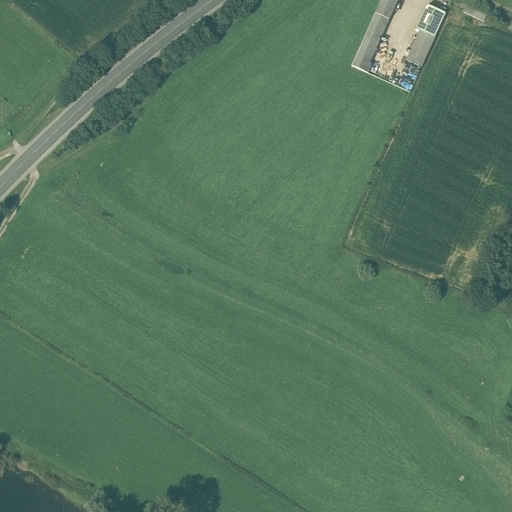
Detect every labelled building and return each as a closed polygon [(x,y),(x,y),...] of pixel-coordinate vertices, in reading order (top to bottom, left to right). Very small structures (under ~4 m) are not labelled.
[(381,0),(361,47),(374,53),(398,0),(381,0)] [(489,9),(476,3),(469,0),(468,0),(464,13),(483,22),(489,9)] [(420,30),(435,38),(446,14),(431,7),(428,8),(418,30),(420,30)] [(435,38),(420,30),(406,60),(422,68),(435,38)] [(374,53),(361,47),(352,67),(365,73),(374,53)] [(410,92),(414,83),(391,72),(387,81),(410,92)]
